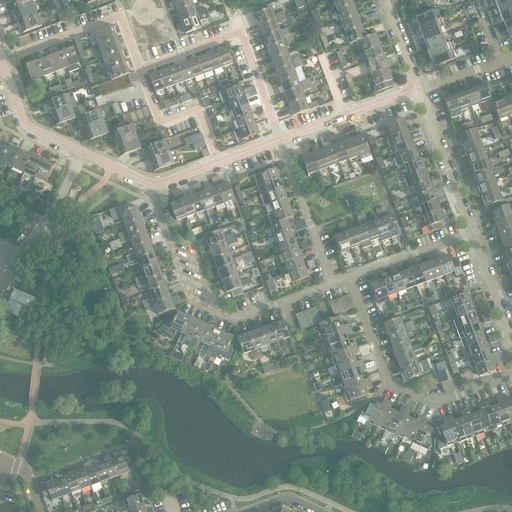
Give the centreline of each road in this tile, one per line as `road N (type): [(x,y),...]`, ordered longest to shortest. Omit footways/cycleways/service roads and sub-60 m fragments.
road 1 (residential): [(151,186),(189,299),(235,318),(332,282)]
road 2 (residential): [(511,373),(435,402),(390,385),(351,276)]
road 3 (residential): [(282,140),(241,32),(139,69)]
road 4 (residential): [(151,186),(27,126),(2,56)]
road 5 (residential): [(139,69),(120,16),(2,56)]
road 6 (residential): [(218,163),(199,110),(160,124),(139,69)]
road 7 (residential): [(418,89),(471,231)]
road 8 (residential): [(332,282),(282,140)]
road 9 (residential): [(418,89),(282,140)]
road 10 (residential): [(351,276),(471,231)]
